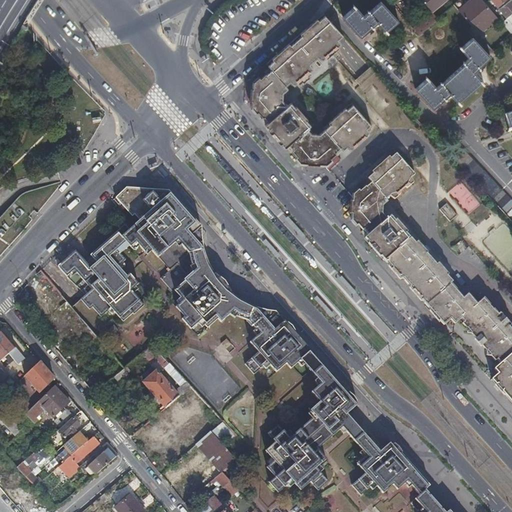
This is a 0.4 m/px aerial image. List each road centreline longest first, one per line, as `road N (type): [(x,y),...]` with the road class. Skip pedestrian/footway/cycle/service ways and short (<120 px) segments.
road 1 (primary): [(152,140),(362,374),(429,430),(501,511)]
road 2 (primary): [(511,462),(454,397),(421,344),(201,102)]
road 3 (residential): [(132,457),(0,298)]
road 4 (primary): [(26,0),(138,125)]
road 5 (primary): [(32,241),(138,125)]
road 6 (primary): [(32,241),(152,140)]
road 7 (residential): [(314,0),(201,102)]
